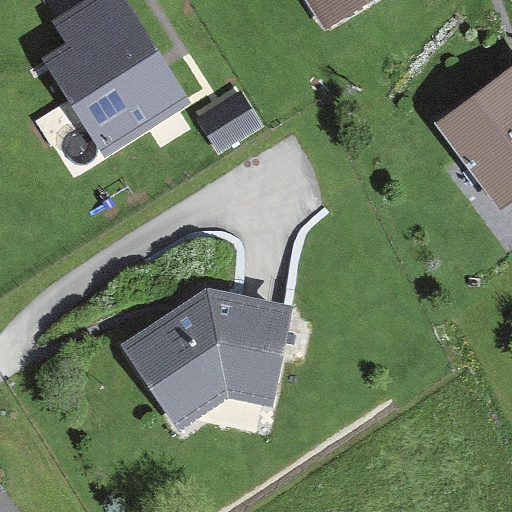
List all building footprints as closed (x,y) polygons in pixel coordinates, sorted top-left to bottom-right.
[(173,99),(113,0),(110,0),(62,29),(73,47),(60,61),(107,138),(173,99)] [(368,0),(312,0),(328,25),(368,0)] [(511,76),(445,125),(506,209),(511,204),(511,76)] [(232,402),(282,407),(293,298),(213,290),(129,347),(187,432),(232,402)] [(0,511),(23,511),(0,477),(0,511)]
